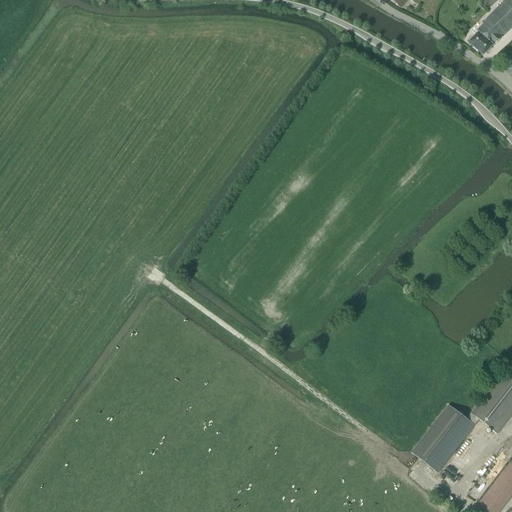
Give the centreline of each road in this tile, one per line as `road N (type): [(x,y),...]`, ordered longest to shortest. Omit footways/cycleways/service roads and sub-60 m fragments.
road 1 (unclassified): [(511,142),(471,101),(415,64),(315,12),(260,0)]
road 2 (residential): [(511,88),(373,0)]
